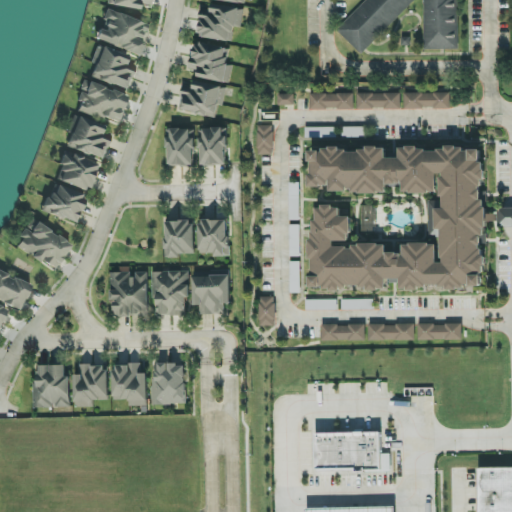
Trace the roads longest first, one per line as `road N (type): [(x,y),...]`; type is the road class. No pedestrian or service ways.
road 1 (residential): [(0,381),(21,343),(75,286),(96,246),(158,78),(173,0)]
road 2 (residential): [(21,343),(217,341)]
road 3 (residential): [(230,511),(228,350),(217,341)]
road 4 (residential): [(217,341),(206,350),(207,511)]
